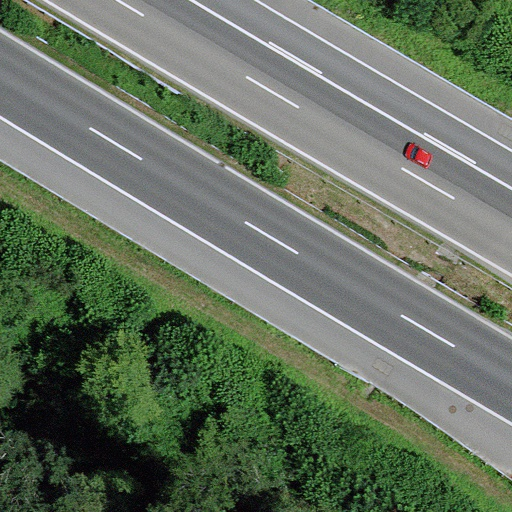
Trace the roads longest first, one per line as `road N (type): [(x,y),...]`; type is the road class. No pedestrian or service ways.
road 1 (motorway): [(0,69),(511,376)]
road 2 (motorway): [(488,218),(121,0)]
